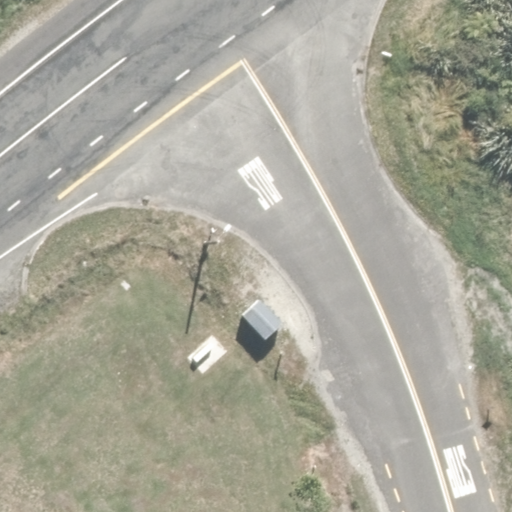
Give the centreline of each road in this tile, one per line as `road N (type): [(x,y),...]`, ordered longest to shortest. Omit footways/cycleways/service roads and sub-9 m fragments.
road 1 (unclassified): [(445,511),(403,383),(339,234),(212,0)]
road 2 (primary): [(0,167),(211,0)]
